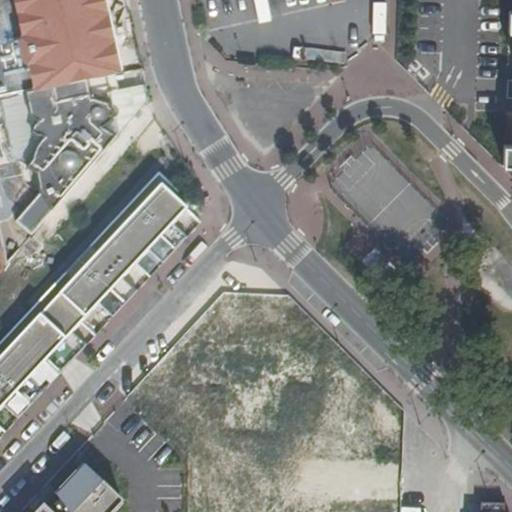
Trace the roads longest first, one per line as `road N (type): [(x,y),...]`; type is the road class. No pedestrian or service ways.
road 1 (residential): [(257,213),(0,489)]
road 2 (tertiary): [(257,213),(511,467)]
road 3 (tertiary): [(159,0),(178,74),(257,213)]
road 4 (unknown): [(367,0),(315,22),(221,36)]
